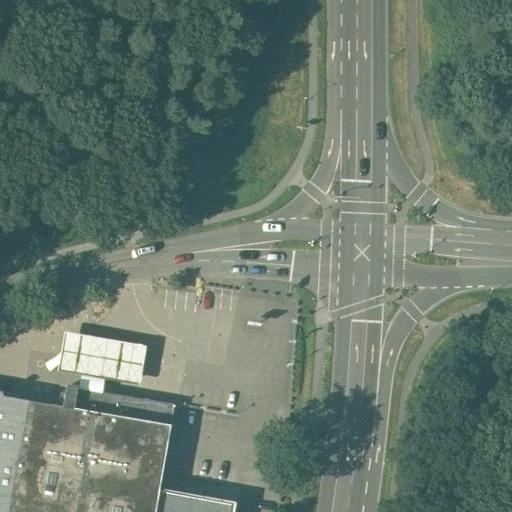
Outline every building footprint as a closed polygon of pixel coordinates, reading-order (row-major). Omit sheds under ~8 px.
[(146,348),(63,334),(56,373),(139,388),(146,348)] [(65,388),(61,410),(170,429),(174,407),(89,392),(65,388)] [(0,511),(7,511),(26,404),(0,399),(0,511)] [(61,410),(26,404),(7,511),(155,511),(159,492),(161,478),(170,429),(61,410)] [(232,511),(233,505),(159,492),(155,511),(232,511)]
